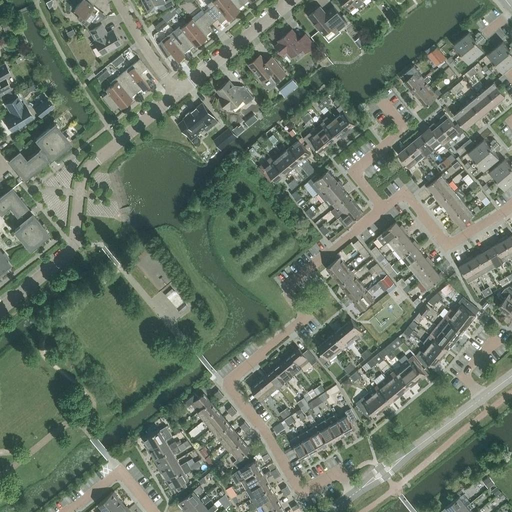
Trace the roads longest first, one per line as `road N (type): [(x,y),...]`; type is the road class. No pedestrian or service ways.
road 1 (residential): [(354,494),(338,472),(301,494),(226,383),(310,316),(290,288),(382,208)]
road 2 (residential): [(0,310),(71,250),(86,167),(180,93)]
road 3 (residential): [(382,208),(406,196),(446,245),(511,204)]
road 4 (residential): [(382,208),(353,171),(404,128),(378,98)]
road 5 (residential): [(180,93),(290,2)]
road 6 (tertiary): [(414,450),(511,378)]
